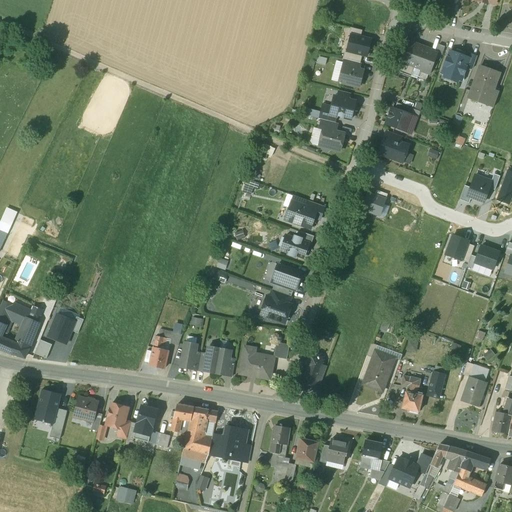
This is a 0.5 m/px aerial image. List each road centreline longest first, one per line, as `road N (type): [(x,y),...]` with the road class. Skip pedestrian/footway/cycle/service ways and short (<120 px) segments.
road 1 (track): [(354,174),(0,22)]
road 2 (unclassified): [(280,408),(0,362)]
road 3 (residential): [(280,408),(357,168)]
road 4 (unclassified): [(511,450),(280,408)]
road 5 (residential): [(357,168),(419,189),(432,209),(493,231),(511,226)]
road 6 (residential): [(357,168),(396,18)]
